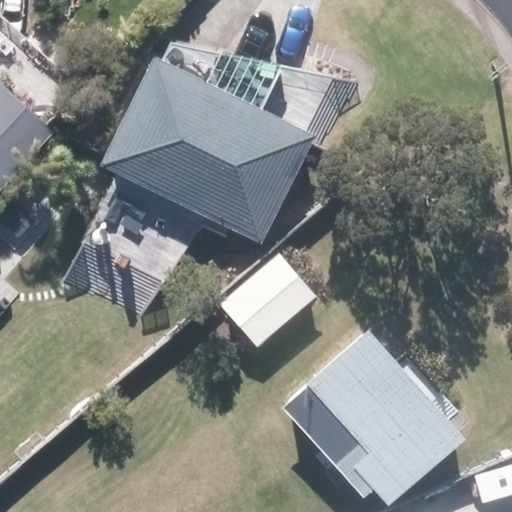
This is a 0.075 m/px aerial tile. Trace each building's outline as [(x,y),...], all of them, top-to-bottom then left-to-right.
[(0,194),(66,123),(53,111),(81,81),(0,6),(0,194)] [(180,26),(114,152),(271,235),(327,128),(263,94),(273,75),(180,26)] [(289,247),(230,296),(265,340),(325,289),(289,247)] [(294,389),(337,440),(318,456),(336,477),(355,462),(377,488),(389,478),(400,491),(477,426),(382,315),(294,389)] [(88,410),(43,448),(63,471),(108,434),(88,410)]
